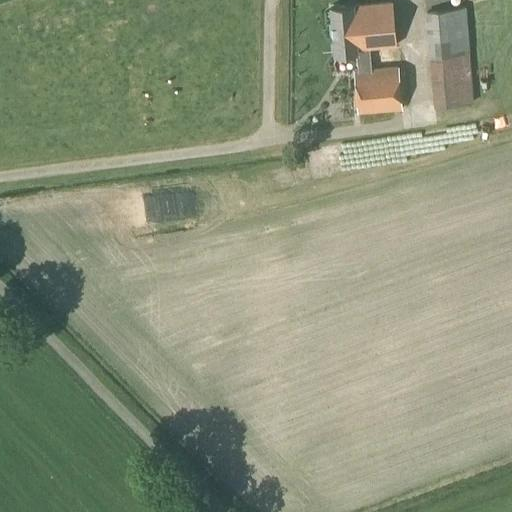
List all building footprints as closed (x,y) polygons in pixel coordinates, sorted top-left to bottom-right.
[(335,54),(357,53),(358,71),(354,71),(358,114),(402,110),(399,69),(371,71),(369,49),(397,46),(393,2),(353,6),(331,7),(335,54)] [(433,107),(474,103),(466,6),(425,9),(433,107)] [(511,15),(497,16),(499,88),(511,87),(511,15)] [(317,164),(411,153),(410,153),(424,151),(422,135),(316,147),(317,164)] [(313,164),(252,175),(256,197),(317,186),(313,164)]
